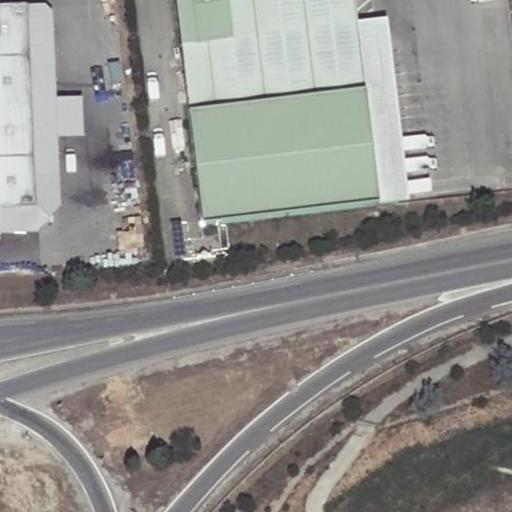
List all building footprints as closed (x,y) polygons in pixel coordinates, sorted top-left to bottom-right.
[(176,0),(204,226),(397,203),(377,21),(358,23),(355,0),(307,0),(279,3),(282,33),(234,39),(229,0),(176,0)] [(229,0),(234,39),(282,33),(279,3),(307,0),(229,0)] [(49,209),(0,213),(0,238),(75,231),(52,3),(27,6),(49,209)] [(0,8),(0,213),(49,209),(27,6),(0,8)] [(388,20),(377,21),(397,203),(410,202),(388,20)]
